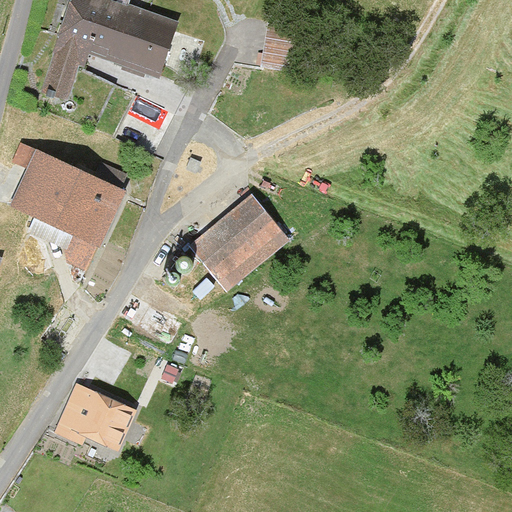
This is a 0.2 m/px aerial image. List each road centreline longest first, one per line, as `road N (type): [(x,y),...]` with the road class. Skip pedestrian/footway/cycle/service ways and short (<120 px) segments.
road 1 (residential): [(101,313),(250,153),(196,117)]
road 2 (track): [(250,153),(384,86),(442,0)]
road 3 (residential): [(101,313),(196,117)]
road 4 (residential): [(0,471),(101,313)]
